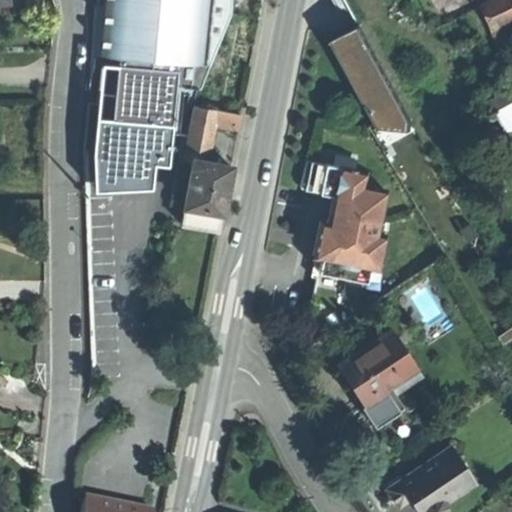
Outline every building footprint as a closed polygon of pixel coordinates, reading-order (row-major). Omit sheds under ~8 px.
[(231,0),(107,0),(102,54),(99,54),(99,55),(118,57),(177,62),(211,65),(231,13),(231,0)] [(490,28),(511,17),(511,0),(492,0),(480,6),(490,28)] [(357,94),(387,78),(347,8),(318,24),(357,94)] [(175,87),(177,62),(118,57),(113,108),(120,109),(115,158),(167,163),(175,87)] [(211,65),(177,62),(175,87),(201,89),(211,65)] [(497,113),(511,105),(511,86),(489,97),(497,113)] [(216,125),(219,111),(194,106),(191,120),(216,125)] [(241,115),(219,111),(216,125),(238,130),(241,115)] [(216,125),(191,120),(184,157),(193,159),(209,162),(216,125)] [(301,186),(335,193),(329,221),(322,254),(318,269),(367,280),(370,265),(378,267),(385,233),(377,232),(386,188),(362,183),(365,169),(308,157),(301,186)] [(231,167),(209,162),(193,159),(184,206),(222,213),(226,190),(231,167)] [(218,231),(222,213),(184,206),(180,223),(218,231)] [(322,254),(329,221),(321,219),(317,236),(314,253),(322,254)] [(134,369),(130,319),(94,322),(99,373),(134,369)] [(364,403),(386,389),(418,368),(394,329),(339,364),(353,386),(364,403)] [(398,408),(386,389),(364,403),(376,422),(398,408)] [(467,468),(452,444),(423,463),(422,468),(417,472),(412,471),(387,487),(398,505),(409,497),(415,506),(418,511),(445,511),(447,505),(445,502),(466,489),(456,474),(467,468)] [(456,474),(466,489),(476,482),(467,468),(456,474)] [(150,511),(150,510),(82,498),(79,511),(150,511)]
